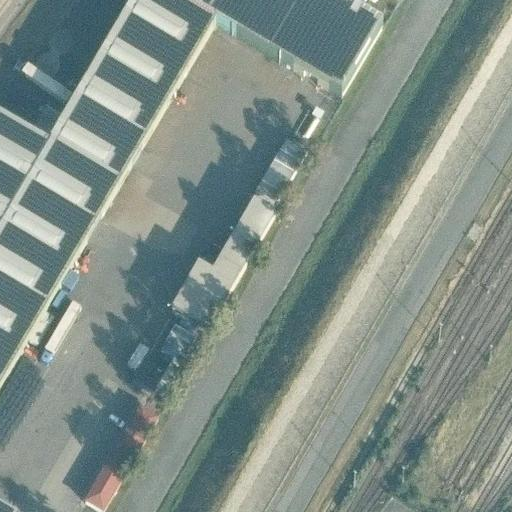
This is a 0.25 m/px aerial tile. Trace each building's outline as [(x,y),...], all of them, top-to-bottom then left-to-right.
[(0,511),(0,391),(217,25),(340,98),(380,30),(329,0),(138,0),(48,153),(0,124),(0,511)] [(281,204),(310,155),(291,144),(263,193),(281,204)] [(199,268),(176,318),(219,337),(275,214),(253,205),(220,277),(199,268)] [(184,365),(198,340),(177,329),(164,354),(184,365)] [(147,357),(133,387),(163,401),(176,370),(147,357)] [(116,455),(85,508),(92,511),(109,511),(136,466),(116,455)]
